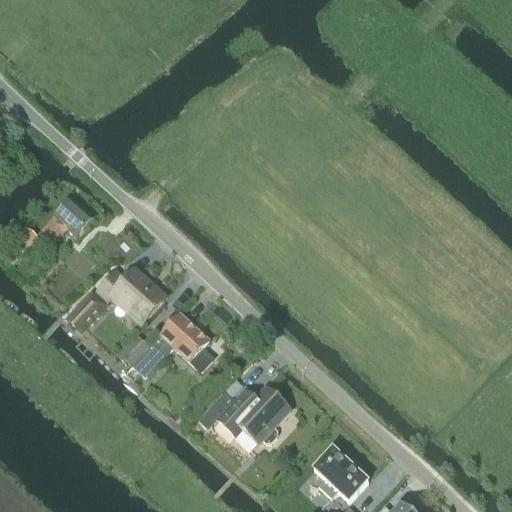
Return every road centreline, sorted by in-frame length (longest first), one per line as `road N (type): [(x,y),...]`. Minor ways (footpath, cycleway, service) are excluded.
road 1 (tertiary): [(459,511),(0,86)]
road 2 (track): [(220,0),(92,116),(15,53),(0,72)]
